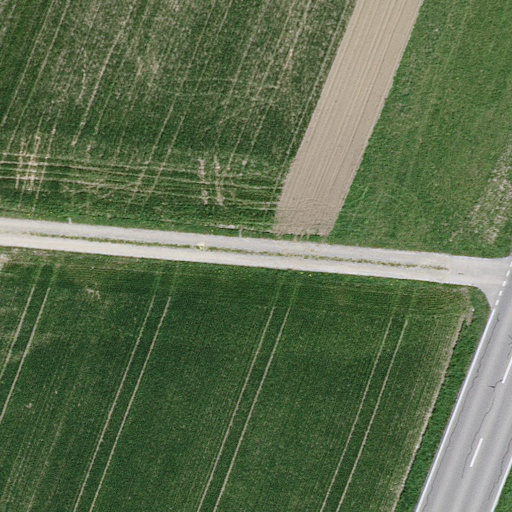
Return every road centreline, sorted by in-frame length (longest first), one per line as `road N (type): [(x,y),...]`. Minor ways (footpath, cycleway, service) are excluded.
road 1 (track): [(511,280),(0,239)]
road 2 (primary): [(455,511),(511,364)]
